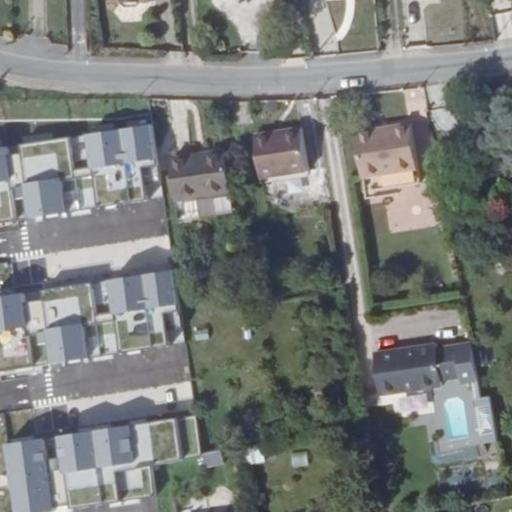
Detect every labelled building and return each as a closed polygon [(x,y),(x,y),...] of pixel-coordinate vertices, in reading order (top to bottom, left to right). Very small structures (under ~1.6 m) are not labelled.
[(496,14),(500,34),(511,31),(511,16),(511,11),(496,14)] [(412,175),(403,116),(355,122),(365,183),(412,175)] [(299,123),(252,128),(259,171),(305,164),(299,123)] [(230,202),(222,143),(177,149),(184,207),(230,202)] [(373,345),(380,387),(456,375),(455,370),(476,366),(470,335),(450,337),(450,333),(412,339),(412,343),(400,345),(399,341),(373,345)]
